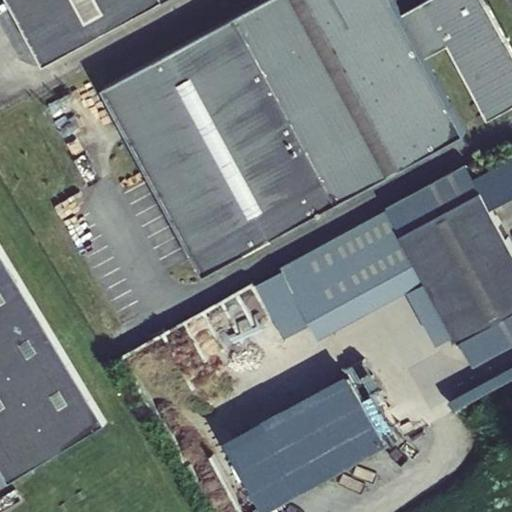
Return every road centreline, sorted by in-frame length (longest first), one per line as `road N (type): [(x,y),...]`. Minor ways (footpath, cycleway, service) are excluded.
road 1 (unknown): [(511,126),(192,296),(156,287),(138,269),(97,199)]
road 2 (unknown): [(179,0),(44,73),(19,77),(0,67)]
